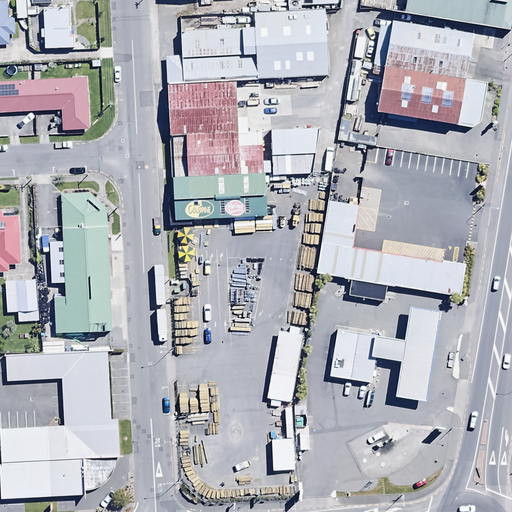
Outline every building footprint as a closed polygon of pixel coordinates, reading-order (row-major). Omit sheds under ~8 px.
[(25,0),(26,2),(26,8),(51,7),(50,0),(25,0)] [(400,0),(399,10),(508,27),(511,0),(400,0)] [(26,2),(16,3),(17,22),(27,22),(26,8),(26,2)] [(0,48),(9,48),(8,37),(14,37),(14,21),(7,21),(7,6),(0,5),(0,48)] [(181,27),(184,77),(333,67),(329,7),(254,11),(255,22),(181,27)] [(69,9),(43,10),(44,32),(42,32),(42,42),(44,42),(44,54),(74,53),(74,32),(70,32),(69,9)] [(469,32),(393,20),(386,66),(462,78),(469,32)] [(486,82),(462,78),(386,66),(382,66),(375,110),(479,127),(486,82)] [(231,76),(166,80),(169,133),(182,133),(235,129),(231,76)] [(89,132),(87,81),(0,85),(0,116),(60,114),(61,133),(89,132)] [(319,127),(271,130),(274,176),(322,173),(319,127)] [(235,133),(235,129),(182,133),(185,173),(237,170),(266,168),(270,168),(268,131),(235,133)] [(266,168),(237,170),(185,173),(171,174),(174,217),(268,211),(266,168)] [(52,297),(54,333),(109,331),(105,208),(88,193),(59,195),(62,296),(52,297)] [(361,208),(335,203),(322,273),(460,299),(466,268),(354,247),(361,208)] [(3,215),(0,214),(0,274),(9,274),(9,268),(20,267),(18,216),(3,217),(3,215)] [(38,325),(35,283),(5,285),(7,317),(19,317),(19,326),(38,325)] [(441,313),(412,308),(406,343),(339,332),(331,376),(369,382),(374,355),(398,359),(392,392),(427,398),(441,313)] [(308,338),(283,333),(270,398),(295,403),(308,338)] [(0,427),(0,455),(1,497),(91,491),(104,487),(115,478),(119,460),(116,354),(10,357),(10,380),(69,378),(71,425),(0,427)] [(292,444),(270,445),(272,474),(294,473),(292,444)]
